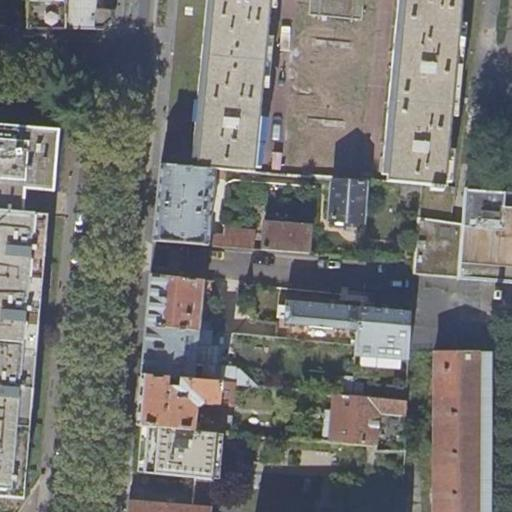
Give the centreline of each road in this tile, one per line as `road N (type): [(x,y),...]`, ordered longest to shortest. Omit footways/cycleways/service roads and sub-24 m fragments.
road 1 (residential): [(144,57),(96,98),(57,511)]
road 2 (residential): [(144,57),(103,511)]
road 3 (residential): [(144,57),(0,51)]
